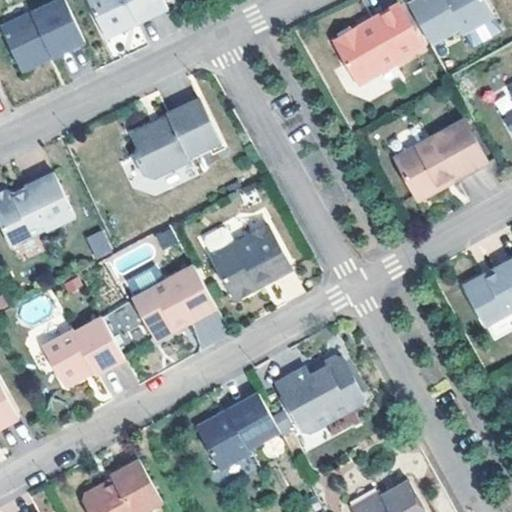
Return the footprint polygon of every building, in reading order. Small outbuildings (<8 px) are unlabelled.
[(44,52),(46,56),(78,41),(59,0),(51,0),(0,24),(0,36),(15,71),(32,63),(34,57),(44,52)] [(130,24),(170,6),(166,0),(81,0),(96,33),(128,18),(130,24)] [(417,0),(404,7),(425,47),(456,31),(459,37),(489,20),(478,0),(417,0)] [(395,6),(328,42),(352,86),(418,52),(395,6)] [(130,24),(128,18),(96,33),(99,38),(130,24)] [(46,56),(44,52),(34,57),(32,63),(46,56)] [(511,86),(506,89),(511,100),(511,109),(502,114),(500,121),(504,130),(511,131),(511,86)] [(493,100),(499,114),(511,107),(511,101),(508,93),(493,100)] [(133,151),(130,160),(138,177),(148,180),(185,162),(184,159),(214,144),(193,102),(162,116),(163,119),(154,123),(156,127),(147,131),(142,130),(127,137),(133,151)] [(406,200),(477,162),(483,158),(459,115),(435,129),(385,156),(406,200)] [(0,238),(2,244),(37,227),(38,229),(67,215),(47,173),(18,186),(20,191),(7,197),(5,193),(0,190),(0,238)] [(18,186),(5,193),(7,197),(20,191),(18,186)] [(287,268),(266,227),(207,258),(228,300),(287,268)] [(97,259),(113,251),(102,230),(86,238),(97,259)] [(481,326),(508,311),(511,309),(511,257),(490,270),(492,275),(484,279),(477,277),(460,287),(481,326)] [(208,311),(185,268),(124,300),(147,344),(208,311)] [(490,270),(477,277),(484,279),(492,275),(490,270)] [(511,328),(511,319),(508,311),(481,326),(490,342),(511,328)] [(118,361),(96,319),(65,334),(63,330),(37,344),(59,388),(86,375),(88,377),(118,361)] [(299,372),(297,368),(268,384),(296,432),(302,434),(317,426),(319,420),(335,411),(340,412),(355,404),(356,397),(334,358),(327,356),(314,364),(317,368),(301,377),(299,372)] [(314,364),(299,372),(301,377),(317,368),(314,364)] [(241,452),(273,434),(250,394),(218,412),(222,418),(208,426),(205,419),(194,425),(191,435),(211,472),(243,455),(241,452)] [(335,411),(319,420),(317,426),(340,412),(335,411)] [(218,412),(205,419),(208,426),(222,418),(218,412)] [(142,511),(150,508),(126,463),(102,476),(105,481),(71,499),(78,511),(142,511)] [(411,511),(397,485),(373,497),(371,494),(343,510),(343,511),(411,511)]
